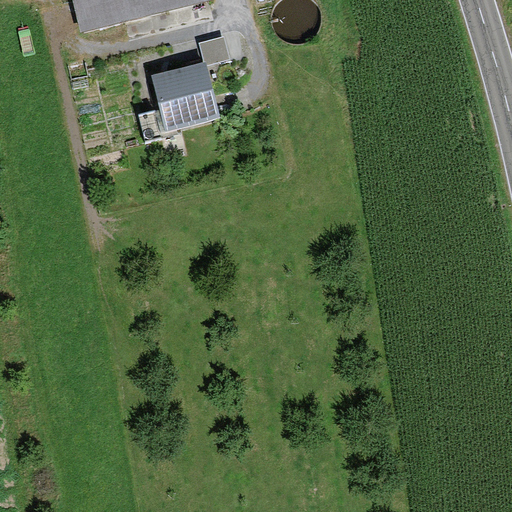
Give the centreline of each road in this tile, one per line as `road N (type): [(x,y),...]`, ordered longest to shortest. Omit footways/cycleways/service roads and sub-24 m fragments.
road 1 (track): [(39,0),(64,34),(90,49),(223,22),(230,0)]
road 2 (primary): [(511,124),(477,0)]
